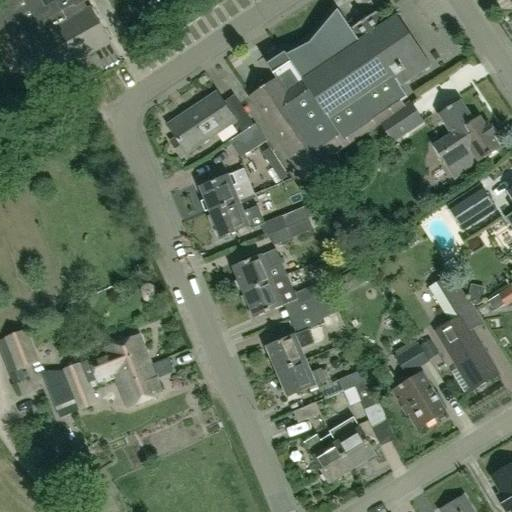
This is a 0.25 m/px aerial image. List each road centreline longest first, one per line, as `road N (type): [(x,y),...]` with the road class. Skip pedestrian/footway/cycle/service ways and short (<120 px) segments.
road 1 (residential): [(280,511),(119,111),(287,0)]
road 2 (residential): [(373,511),(511,424)]
road 3 (track): [(0,171),(119,111)]
